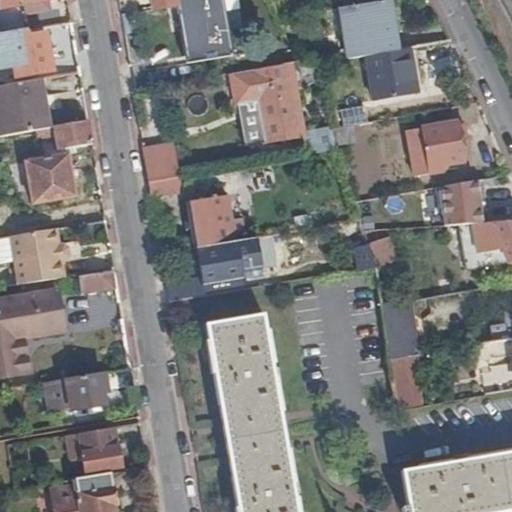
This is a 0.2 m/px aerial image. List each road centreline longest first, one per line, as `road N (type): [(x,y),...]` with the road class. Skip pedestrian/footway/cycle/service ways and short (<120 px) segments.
road 1 (residential): [(94,0),(182,511)]
road 2 (residential): [(451,0),(511,129)]
